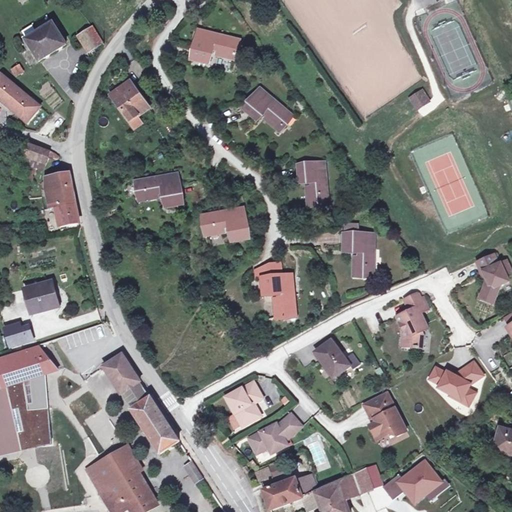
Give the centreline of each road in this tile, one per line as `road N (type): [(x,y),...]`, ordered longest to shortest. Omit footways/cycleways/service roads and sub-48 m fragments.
road 1 (tertiary): [(77,154),(111,309),(132,353),(241,511)]
road 2 (tertiary): [(157,0),(97,74),(77,154)]
